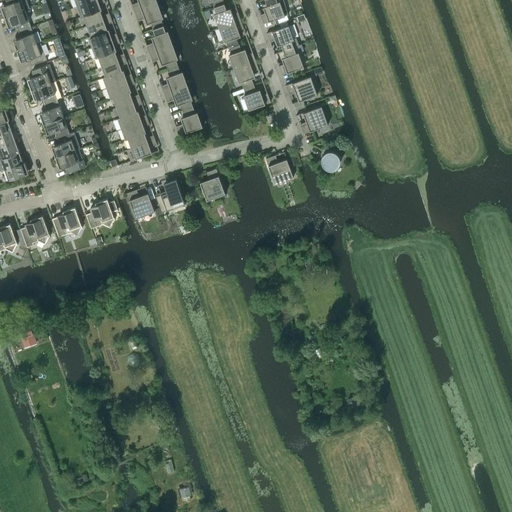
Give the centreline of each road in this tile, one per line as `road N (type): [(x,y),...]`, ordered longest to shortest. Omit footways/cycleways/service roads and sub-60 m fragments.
road 1 (residential): [(171,166),(294,134),(247,0)]
road 2 (residential): [(171,166),(115,0)]
road 3 (residential): [(56,196),(0,37)]
